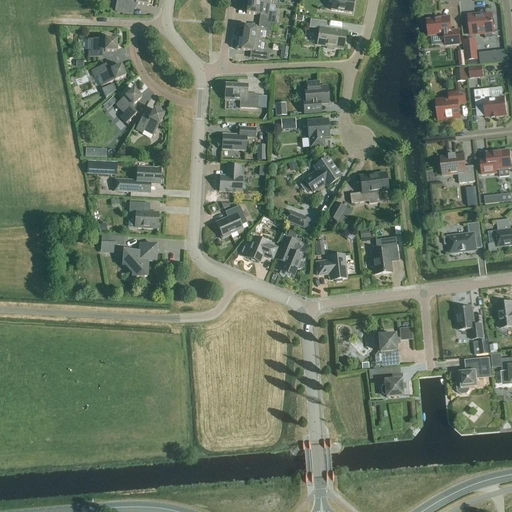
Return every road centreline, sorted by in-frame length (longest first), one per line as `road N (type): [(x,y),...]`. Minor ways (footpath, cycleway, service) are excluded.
road 1 (unclassified): [(236,280),(219,308),(200,318),(0,309)]
road 2 (residential): [(320,511),(305,308)]
road 3 (residential): [(236,280),(200,263),(193,249),(200,105)]
road 4 (residential): [(352,69),(222,68)]
